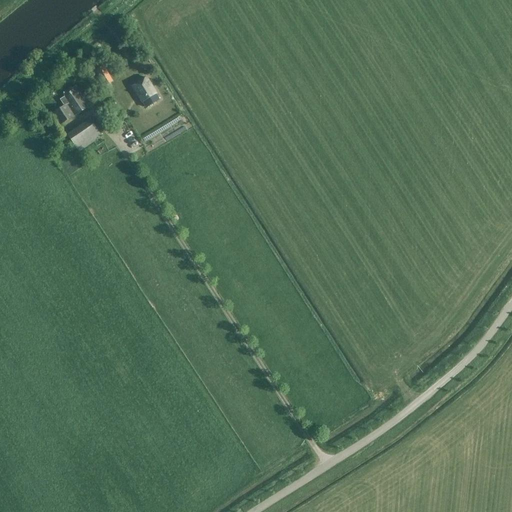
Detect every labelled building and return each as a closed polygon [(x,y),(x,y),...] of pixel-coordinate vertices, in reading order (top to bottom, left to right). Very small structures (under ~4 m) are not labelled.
[(123,45),(122,46),(123,49),(125,48),(129,55),(134,51),(128,42),(123,45)] [(103,65),(95,71),(105,87),(113,82),(103,65)] [(147,76),(131,86),(141,103),(142,103),(146,109),(160,100),(156,94),(157,94),(147,76)] [(60,125),(64,122),(89,106),(76,85),(64,94),(65,97),(60,100),(64,106),(53,113),(60,125)] [(102,136),(90,119),(67,135),(78,152),(102,136)] [(59,150),(63,155),(70,150),(61,136),(51,143),(57,151),(59,150)]
